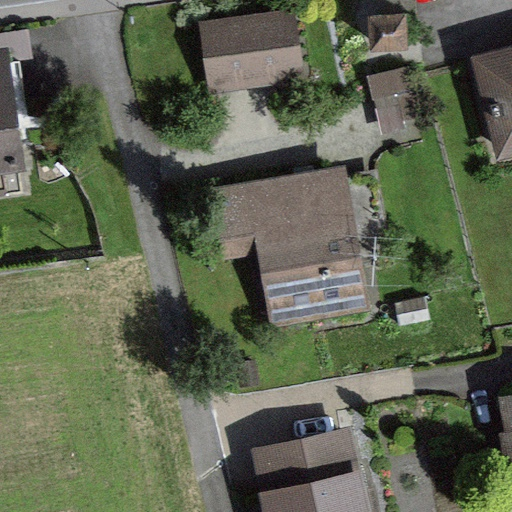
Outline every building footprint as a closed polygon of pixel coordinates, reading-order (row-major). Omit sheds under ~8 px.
[(373,15),(374,42),(403,41),(401,14),(373,15)] [(295,70),(287,15),(207,26),(215,81),(295,70)] [(511,146),(511,48),(478,57),(501,149),(511,146)] [(0,163),(17,161),(1,52),(0,52),(0,163)] [(356,294),(350,259),(389,252),(376,181),(337,187),(334,174),(219,194),(226,237),(266,230),(279,307),(356,294)] [(275,511),(361,511),(343,432),(262,450),(275,511)]
